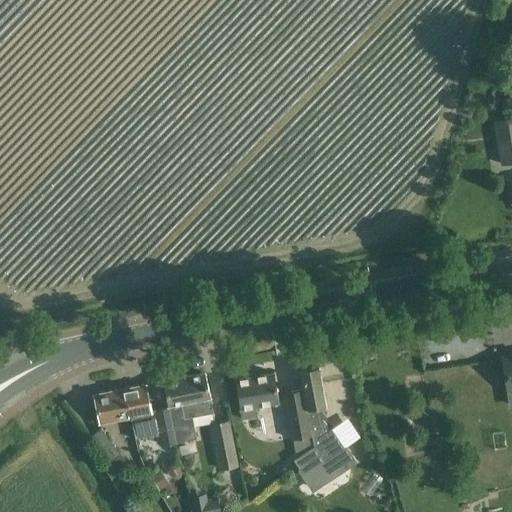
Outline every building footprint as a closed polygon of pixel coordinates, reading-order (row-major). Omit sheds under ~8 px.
[(511,162),(511,117),(495,121),(502,165),(511,162)] [(511,355),(502,357),(508,391),(511,389),(511,355)] [(326,406),(319,367),(299,370),(303,390),(315,446),(296,458),(293,460),(315,492),(358,464),(347,447),(345,449),(331,429),(328,431),(327,424),(323,420),(326,416),(322,412),(322,407),(326,406)] [(274,372),(236,379),(243,419),(258,416),(257,406),(279,402),(274,372)] [(211,398),(206,373),(163,382),(168,406),(169,406),(170,407),(176,438),(189,435),(185,419),(213,413),(210,398),(211,398)] [(146,385),(123,389),(129,417),(132,416),(136,440),(162,435),(164,445),(177,442),(176,438),(170,407),(156,410),(157,411),(152,412),(146,385)] [(129,417),(123,389),(93,395),(99,423),(129,417)] [(315,446),(303,390),(284,394),(296,458),(315,446)] [(434,392),(410,399),(422,434),(446,427),(434,392)] [(212,421),(221,463),(240,460),(231,417),(212,421)] [(91,437),(110,462),(121,454),(102,428),(91,437)]
